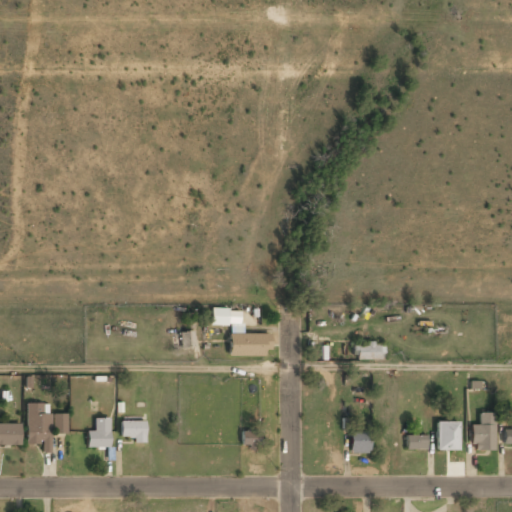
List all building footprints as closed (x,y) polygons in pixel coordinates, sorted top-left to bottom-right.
[(209,326),(225,326),(225,309),(209,309),(209,326)] [(191,333),(179,333),(179,349),(191,349),(191,333)] [(227,357),(268,357),(268,335),(227,335),(227,357)] [(382,359),(382,343),(350,343),(350,359),(382,359)] [(48,404),(25,404),(25,445),(40,445),(40,453),(48,453),(48,404)] [(492,451),(492,413),(478,413),(478,425),(470,425),(470,451),(492,451)] [(64,434),(64,416),(53,416),(53,434),(64,434)] [(108,448),(108,419),(93,419),(93,431),(86,431),(85,448),(108,448)] [(144,422),(119,422),(119,441),(144,441),(144,422)] [(435,423),(435,451),(456,451),(456,423),(435,423)] [(18,425),(0,425),(0,446),(18,446),(18,425)] [(511,429),(501,429),(501,447),(511,447),(511,429)] [(241,433),(241,447),(257,447),(257,433),(241,433)] [(349,454),(368,454),(368,433),(349,433),(349,454)] [(425,436),(405,436),(405,451),(425,451),(425,436)]
